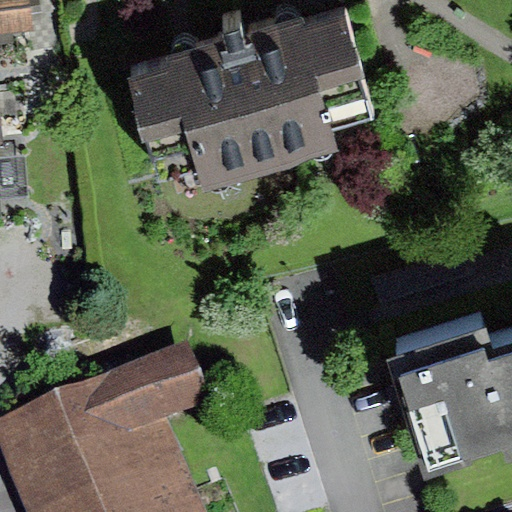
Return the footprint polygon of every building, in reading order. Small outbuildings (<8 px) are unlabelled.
[(31,0),(0,0),(0,28),(34,25),(31,0)] [(172,35),(127,46),(155,156),(202,144),(206,158),(338,124),(334,110),(373,99),(347,0),(319,0),(304,4),(302,0),(272,0),(250,6),(248,0),(217,0),(222,15),(170,28),(172,35)] [(471,244),(375,276),(383,300),(479,268),(471,244)] [(488,297),(395,327),(430,437),(468,425),(469,418),(504,407),(509,420),(511,418),(511,304),(493,311),(488,297)] [(186,346),(0,421),(0,448),(26,511),(206,511),(169,422),(210,405),(186,346)]
